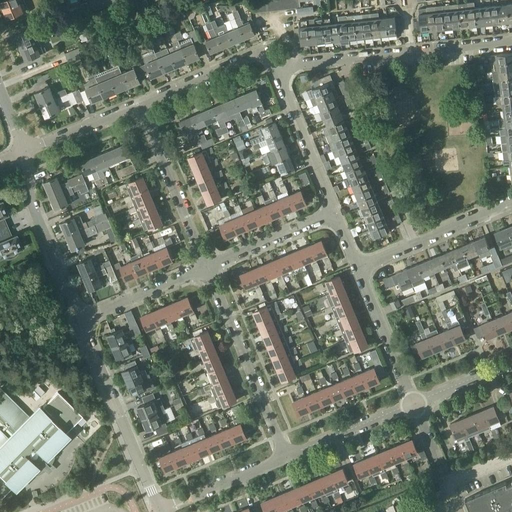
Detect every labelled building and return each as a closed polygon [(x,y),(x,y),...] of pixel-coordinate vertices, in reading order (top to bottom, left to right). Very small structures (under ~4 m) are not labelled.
[(8,17),(15,14),(17,16),(22,14),(21,12),(23,11),(20,3),(25,1),(24,0),(7,0),(2,2),(8,17)] [(144,0),(137,3),(141,13),(151,9),(147,0),(144,0)] [(183,0),(185,9),(192,7),(190,0),(183,0)] [(83,12),(90,10),(87,2),(81,4),(83,12)] [(467,9),(466,3),(458,4),(461,28),(469,27),(467,9)] [(50,4),(38,9),(42,18),(54,13),(50,4)] [(453,29),(461,28),(458,4),(450,5),(451,11),(453,29)] [(453,29),(451,11),(450,5),(442,5),(443,12),(445,29),(453,29)] [(501,23),(509,22),(507,5),(499,6),(501,23)] [(493,24),(501,23),(499,6),(491,7),(493,24)] [(485,25),(493,24),(491,7),(483,8),(485,25)] [(477,26),(485,25),(483,8),(475,9),(477,26)] [(429,31),(427,14),(426,9),(418,9),(419,15),(418,15),(419,21),(413,21),(414,33),(429,31)] [(469,27),(477,26),(475,9),(467,9),(469,27)] [(60,12),(63,22),(70,20),(70,17),(68,10),(60,12)] [(244,25),(238,10),(237,10),(233,12),(244,39),(255,34),(250,23),(244,25)] [(233,44),(244,39),(233,12),(227,14),(234,29),(228,32),(233,44)] [(437,30),(445,29),(443,12),(435,13),(437,30)] [(378,13),(370,14),(370,20),(372,37),(380,36),(378,19),(378,13)] [(437,30),(435,13),(427,14),(429,31),(437,30)] [(362,14),(362,21),(364,38),(372,37),(370,20),(370,14),(362,14)] [(356,39),(354,15),(346,16),(348,40),(356,39)] [(355,15),(354,15),(356,39),(364,38),(362,21),(361,21),(359,21),(359,18),(355,18),(355,15)] [(83,16),(74,20),(77,26),(75,27),(81,42),(91,39),(86,23),(83,16)] [(340,40),(348,40),(346,16),(338,16),(339,23),(338,23),(340,40)] [(35,42),(42,39),(38,31),(50,26),(46,17),(23,27),(25,32),(16,35),(21,48),(35,42)] [(330,24),(331,24),(330,17),(322,18),(323,25),(324,42),(332,41),(330,24)] [(387,18),(388,35),(397,34),(395,17),(387,18)] [(315,26),(316,43),(324,42),(323,25),(322,18),(315,18),(315,19),(314,19),(315,26)] [(380,36),(388,35),(387,18),(378,19),(380,36)] [(222,34),(216,19),(211,22),(222,48),(233,44),(228,32),(222,34)] [(308,44),(316,43),(315,26),(314,19),(306,20),(307,27),(308,44)] [(301,45),(308,44),(307,27),(306,20),(298,21),(301,45)] [(211,53),(222,48),(211,22),(206,24),(212,39),(206,41),(207,43),(211,53)] [(332,41),(340,40),(338,23),(331,24),(330,24),(332,41)] [(199,41),(196,32),(194,30),(189,32),(191,38),(179,43),(188,63),(200,58),(194,43),(199,41)] [(196,32),(199,41),(201,45),(207,43),(206,41),(201,30),(196,32)] [(179,43),(178,40),(176,33),(170,36),(173,42),(173,43),(174,46),(167,49),(169,54),(170,53),(176,68),(188,63),(179,43)] [(145,64),(140,66),(144,76),(150,73),(151,78),(164,73),(158,58),(154,50),(151,44),(150,41),(149,41),(148,36),(143,38),(145,43),(149,52),(142,55),(145,64)] [(21,48),(26,60),(42,54),(42,53),(47,51),(45,46),(42,47),(39,40),(35,42),(21,48)] [(44,59),(60,53),(57,47),(42,53),(44,59)] [(164,73),(176,68),(170,53),(169,54),(158,58),(164,73)] [(492,63),(511,61),(511,53),(491,56),(492,63)] [(116,59),(119,65),(124,63),(121,56),(116,59)] [(122,73),(121,71),(119,65),(116,59),(111,61),(113,67),(107,70),(116,92),(128,87),(122,73)] [(72,71),(77,69),(74,61),(69,63),(72,71)] [(493,71),(511,69),(511,61),(492,63),(493,71)] [(100,73),(97,66),(92,68),(95,75),(96,79),(98,83),(104,97),(116,92),(107,70),(100,73)] [(124,72),(122,73),(128,87),(140,82),(139,78),(144,76),(140,66),(124,72)] [(90,77),(95,75),(92,68),(87,70),(90,77)] [(494,80),(511,77),(511,69),(493,71),(494,80)] [(90,81),(84,84),(92,103),(104,97),(98,83),(96,79),(95,75),(90,77),(89,78),(90,81)] [(495,87),(511,85),(511,77),(494,80),(495,87)] [(307,91),(310,98),(331,90),(336,88),(332,80),(320,85),(307,91)] [(501,94),(511,93),(511,85),(495,87),(495,88),(501,87),(501,94)] [(41,105),(55,100),(50,87),(36,93),(41,105)] [(68,94),(66,89),(59,92),(61,97),(73,92),(68,94)] [(84,100),(79,89),(73,92),(61,97),(63,102),(70,99),(72,105),(84,100)] [(268,115),(256,89),(245,94),(250,105),(257,103),(263,117),(268,115)] [(318,104),(334,97),(331,90),(310,98),(313,106),(318,104)] [(502,102),(511,101),(511,93),(501,94),(502,95),(496,95),(497,104),(502,103),(502,102)] [(239,110),(250,105),(245,94),(234,98),(239,110)] [(321,111),(337,104),(334,97),(318,104),(321,111)] [(236,117),(237,120),(243,118),(239,110),(234,98),(224,103),(229,115),(230,119),(236,117)] [(55,100),(41,105),(46,118),(60,112),(55,100)] [(503,110),(511,109),(511,101),(502,102),(502,103),(503,110)] [(217,119),(229,115),(224,103),(212,107),(217,119)] [(340,103),(337,104),(321,111),(321,112),(319,113),(322,120),(324,119),(341,112),(339,109),(342,107),(340,103)] [(206,124),(217,119),(212,107),(201,112),(206,124)] [(504,118),(511,117),(511,109),(503,110),(504,118)] [(198,134),(203,132),(201,126),(206,124),(201,112),(191,116),(198,134)] [(327,126),(347,118),(345,114),(342,116),(341,112),(324,119),(327,126)] [(202,143),(199,136),(198,134),(191,116),(180,121),(188,141),(194,139),(197,145),(201,143),(202,143)] [(500,127),(511,125),(511,117),(504,118),(499,119),(500,127)] [(243,118),(237,120),(242,132),(248,129),(246,125),(243,118)] [(326,135),(330,133),(347,127),(345,123),(348,122),(347,118),(327,126),(323,128),(326,135)] [(267,139),(280,133),(276,121),(258,129),(261,135),(257,137),(259,142),(267,139)] [(221,127),(223,134),(229,132),(226,125),(221,127)] [(501,135),(506,134),(511,133),(511,125),(500,127),(501,135)] [(329,143),(333,141),(350,134),(347,127),(330,133),(326,135),(329,143)] [(272,150),(285,145),(280,133),(267,139),(272,150)] [(502,143),(507,142),(511,141),(511,133),(506,134),(501,135),(502,143)] [(199,136),(202,143),(207,141),(207,140),(204,134),(199,136)] [(332,150),(336,148),(353,141),(350,134),(333,141),(329,143),(332,150)] [(233,138),(238,151),(246,148),(241,135),(233,138)] [(202,143),(201,143),(203,148),(215,143),(212,138),(207,140),(207,141),(202,143)] [(335,158),(339,156),(356,149),(353,141),(336,148),(332,150),(335,158)] [(508,150),(511,149),(511,141),(507,142),(502,143),(503,151),(508,151),(508,150)] [(259,142),(253,145),(255,150),(261,147),(259,142)] [(370,143),(362,146),(364,151),(372,148),(370,143)] [(119,160),(130,156),(125,144),(114,149),(119,160)] [(277,162),(290,156),(285,145),(272,150),(277,162)] [(208,154),(214,152),(212,147),(206,149),(206,150),(202,152),(189,157),(194,169),(207,163),(211,162),(211,161),(208,154)] [(108,165),(119,160),(114,149),(103,153),(108,165)] [(245,149),(239,151),(242,159),(248,157),(245,149)] [(342,163),(359,156),(356,149),(339,156),(342,163)] [(503,159),(509,158),(511,157),(511,149),(508,150),(508,151),(503,151),(503,159)] [(97,170),(108,165),(103,153),(92,158),(97,170)] [(290,156),(277,162),(282,173),(295,168),(290,156)] [(360,160),(359,156),(342,163),(345,170),(365,162),(363,159),(360,160)] [(510,166),(511,165),(511,157),(509,158),(503,159),(503,165),(510,164),(510,166)] [(81,162),(86,174),(92,172),(95,180),(100,178),(97,170),(92,158),(81,162)] [(349,178),(365,171),(364,168),(367,167),(365,162),(345,170),(349,178)] [(212,175),(207,163),(194,169),(199,180),(212,175)] [(122,169),(125,175),(136,171),(133,164),(122,169)] [(352,185),(368,179),(365,171),(349,178),(352,185)] [(260,180),(257,172),(250,175),(254,183),(260,180)] [(50,195),(85,181),(82,174),(68,180),(69,182),(61,185),(57,177),(44,182),(50,195)] [(100,177),(103,184),(108,182),(105,175),(100,177)] [(204,192),(216,187),(212,175),(199,180),(204,192)] [(135,193),(148,188),(143,176),(122,185),(119,186),(121,190),(127,188),(130,195),(135,193)] [(355,193),(371,186),(368,179),(352,185),(355,193)] [(85,181),(50,195),(55,209),(72,202),(69,195),(74,193),(74,192),(79,190),(81,194),(89,191),(85,181)] [(358,200),(374,193),(371,186),(355,193),(358,200)] [(216,187),(204,192),(208,204),(221,198),(216,187)] [(135,207),(153,200),(148,188),(135,193),(130,195),(128,196),(124,198),(126,202),(132,200),(135,207)] [(283,213),(278,201),(278,200),(273,190),(269,192),(271,198),(265,201),(266,205),(267,205),(272,218),(283,213)] [(289,196),(295,208),(307,203),(301,191),(289,196)] [(361,207),(377,201),(374,193),(358,200),(361,207)] [(283,213),(295,208),(289,196),(278,200),(278,201),(283,213)] [(140,219),(158,211),(153,200),(135,207),(129,209),(131,214),(137,211),(140,219)] [(364,215),(380,208),(377,201),(361,207),(364,215)] [(260,223),(272,218),(267,205),(266,205),(255,210),(260,223)] [(367,222),(383,215),(380,208),(364,215),(367,222)] [(249,228),(260,223),(255,210),(244,215),(249,228)] [(158,211),(140,219),(134,221),(136,225),(142,223),(145,230),(162,223),(158,211)] [(61,223),(66,236),(108,219),(105,212),(100,214),(91,218),(92,220),(86,222),(86,221),(83,223),(80,216),(77,216),(61,223)] [(238,232),(249,228),(244,215),(232,220),(238,232)] [(370,230),(386,223),(383,215),(367,222),(370,230)] [(97,232),(106,228),(111,226),(108,219),(66,236),(72,250),(85,244),(83,238),(97,232)] [(226,237),(238,232),(232,220),(220,225),(226,237)] [(386,223),(370,230),(373,238),(390,231),(386,223)] [(0,257),(0,256),(4,255),(5,257),(6,258),(8,258),(10,258),(11,257),(12,257),(13,256),(15,255),(16,254),(17,253),(18,252),(17,250),(21,248),(22,248),(22,247),(21,247),(17,235),(16,234),(15,235),(11,237),(10,233),(10,232),(9,232),(7,227),(7,226),(0,229),(0,257)] [(117,241),(111,226),(106,228),(112,244),(117,241)] [(506,227),(494,232),(501,249),(511,244),(511,243),(510,239),(506,227)] [(492,253),(490,247),(485,236),(473,241),(478,252),(481,258),(492,253)] [(138,255),(142,252),(136,237),(131,239),(138,255)] [(165,239),(168,246),(174,244),(171,237),(165,239)] [(147,243),(149,250),(160,245),(157,239),(147,243)] [(310,245),(315,258),(327,253),(322,240),(310,245)] [(467,257),(478,252),(473,241),(462,245),(467,257)] [(303,263),(315,258),(310,245),(298,250),(303,263)] [(467,257),(462,245),(451,250),(459,268),(470,263),(467,257)] [(95,255),(105,251),(103,246),(93,250),(95,255)] [(156,252),(161,265),(173,260),(167,247),(156,252)] [(287,255),(292,268),(303,263),(298,250),(287,255)] [(459,268),(451,250),(440,254),(445,266),(451,264),(452,268),(453,268),(455,271),(459,269),(459,268)] [(149,270),(161,265),(156,252),(144,257),(149,270)] [(130,257),(131,258),(132,262),(138,274),(149,270),(144,257),(142,253),(138,255),(137,254),(131,257),(130,257)] [(491,256),(496,267),(502,264),(498,253),(491,256)] [(437,256),(428,259),(433,271),(445,266),(440,254),(437,256)] [(511,261),(511,254),(501,259),(504,265),(511,261)] [(290,274),(294,272),(292,268),(287,255),(275,260),(281,272),(283,277),(290,274)] [(95,267),(91,258),(78,263),(83,277),(112,265),(109,260),(103,263),(103,264),(95,267)] [(418,263),(418,264),(422,275),(428,273),(430,277),(435,275),(433,271),(428,259),(418,263)] [(278,279),(283,277),(281,272),(275,260),(264,264),(269,277),(276,274),(278,279)] [(121,267),(126,279),(138,274),(132,262),(121,267)] [(271,282),(269,277),(264,264),(253,269),(260,286),(267,284),(271,282)] [(413,285),(414,286),(425,281),(422,275),(418,264),(406,268),(411,280),(413,285)] [(102,285),(100,279),(108,276),(110,281),(117,279),(112,265),(83,277),(89,291),(102,285)] [(383,279),(386,288),(399,282),(402,290),(414,286),(413,285),(411,280),(406,268),(395,273),(395,274),(383,279)] [(260,286),(253,269),(241,274),(248,292),(256,288),(258,294),(263,292),(260,286)] [(331,292),(344,287),(339,276),(327,281),(331,292)] [(344,287),(331,292),(326,294),(331,306),(336,304),(349,299),(344,287)] [(442,311),(447,309),(443,301),(456,296),(454,290),(436,297),(442,311)] [(413,295),(401,300),(403,305),(415,300),(413,295)] [(188,296),(176,301),(182,314),(193,310),(188,296)] [(398,298),(389,302),(393,309),(401,306),(398,298)] [(336,317),(354,310),(349,299),(336,304),(325,308),(327,313),(333,311),(336,317)] [(170,319),(182,314),(176,301),(165,306),(170,319)] [(273,308),(279,306),(277,302),(271,304),(271,305),(267,306),(254,312),(259,323),(276,316),(275,315),(273,309),(273,308)] [(486,315),(490,314),(485,302),(481,304),(486,315)] [(303,307),(307,316),(313,314),(309,304),(303,307)] [(159,324),(170,319),(165,306),(153,311),(159,324)] [(408,319),(414,316),(410,306),(403,309),(408,319)] [(346,327),(359,322),(354,310),(336,317),(330,320),(332,325),(338,322),(341,329),(346,327)] [(446,323),(450,321),(446,310),(442,311),(446,323)] [(108,335),(112,346),(127,340),(142,334),(137,323),(136,323),(131,311),(125,313),(130,326),(129,326),(131,331),(124,334),(122,329),(108,335)] [(159,324),(153,311),(141,316),(147,329),(154,326),(159,336),(163,335),(159,324)] [(264,335),(277,330),(281,328),(281,327),(278,320),(288,316),(286,311),(275,315),(276,316),(259,323),(264,335)] [(509,329),(511,327),(511,311),(503,316),(509,329)] [(492,320),(498,333),(509,329),(503,316),(492,320)] [(421,333),(425,331),(420,320),(416,322),(421,333)] [(450,321),(446,323),(449,329),(454,343),(466,338),(458,320),(451,323),(450,321)] [(487,338),(498,333),(492,320),(481,325),(487,338)] [(363,333),(359,322),(346,327),(341,329),(335,331),(337,336),(343,334),(346,341),(363,333)] [(269,346),(281,341),(286,339),(285,338),(283,332),(288,329),(286,324),(281,327),(281,328),(277,330),(264,335),(269,346)] [(444,347),(438,334),(436,329),(426,333),(427,338),(433,351),(444,347)] [(444,347),(454,343),(449,329),(438,334),(444,347)] [(213,342),(208,330),(179,342),(181,347),(192,342),(195,349),(200,348),(213,342)] [(427,338),(426,333),(425,331),(421,333),(423,340),(416,343),(411,345),(414,353),(420,351),(422,356),(433,351),(427,338)] [(287,343),(304,336),(302,332),(291,337),(291,336),(285,338),(286,339),(281,341),(269,346),(273,357),(290,350),(290,349),(287,343)] [(363,333),(346,341),(340,343),(342,347),(347,345),(351,352),(368,345),(363,333)] [(117,357),(121,356),(122,360),(133,355),(127,340),(112,346),(117,357)] [(315,340),(309,342),(313,352),(320,349),(315,340)] [(213,342),(200,348),(205,359),(217,354),(213,342)] [(140,348),(143,354),(149,351),(146,345),(140,348)] [(291,363),(295,362),(292,355),(298,352),(296,347),(290,349),(290,350),(273,357),(278,369),(291,363)] [(217,354),(205,359),(209,371),(222,365),(217,354)] [(123,371),(127,382),(146,374),(145,370),(140,372),(137,365),(135,360),(125,364),(127,369),(123,371)] [(296,375),(291,363),(278,369),(283,381),(296,375)] [(222,365),(209,371),(214,382),(227,377),(222,365)] [(363,372),(368,385),(370,385),(370,386),(374,385),(374,383),(380,380),(375,368),(363,372)] [(45,383),(51,376),(46,371),(39,378),(45,383)] [(357,390),(368,385),(363,372),(352,377),(357,390)] [(309,373),(300,376),(302,382),(311,378),(309,373)] [(147,388),(142,376),(127,382),(132,393),(140,390),(142,397),(153,392),(150,386),(147,388)] [(203,387),(205,391),(211,389),(214,395),(231,388),(227,377),(214,382),(203,387)] [(346,395),(357,390),(352,377),(340,382),(346,395)] [(334,399),(346,395),(340,382),(329,387),(334,399)] [(322,404),(334,399),(329,387),(317,392),(322,404)] [(231,388),(214,395),(208,397),(210,402),(216,399),(219,407),(236,400),(231,388)] [(0,389),(0,499),(13,486),(16,489),(29,476),(31,476),(33,476),(37,475),(42,473),(42,472),(45,470),(44,468),(47,464),(49,466),(50,466),(51,463),(52,462),(54,458),(54,457),(55,453),(56,452),(56,448),(69,435),(66,433),(83,416),(58,391),(43,406),(51,414),(49,416),(39,406),(28,417),(0,389)] [(143,418),(157,412),(152,401),(156,399),(153,392),(142,397),(145,404),(138,407),(143,418)] [(305,397),(311,409),(322,404),(317,392),(305,397)] [(299,414),(311,409),(305,397),(294,401),(299,414)] [(489,424),(489,423),(500,419),(494,406),(483,410),(489,424)] [(147,430),(168,421),(169,420),(165,409),(157,412),(143,418),(147,430)] [(489,424),(483,410),(472,415),(478,428),(480,433),(491,428),(489,423),(489,424)] [(229,428),(234,441),(246,436),(244,432),(249,430),(243,415),(233,419),(235,425),(229,428)] [(480,433),(478,428),(472,415),(461,419),(467,432),(469,437),(480,433)] [(461,419),(450,424),(458,441),(463,439),(468,452),(474,450),(469,437),(467,432),(461,419)] [(195,442),(200,455),(212,450),(206,438),(204,434),(205,433),(203,428),(197,430),(200,435),(194,438),(193,438),(195,442)] [(217,433),(223,446),(234,441),(229,428),(217,433)] [(497,446),(501,444),(495,428),(491,429),(497,446)] [(181,443),(183,447),(188,460),(200,455),(195,442),(193,438),(194,438),(191,432),(186,434),(188,440),(182,443),(181,443)] [(206,438),(212,450),(223,446),(217,433),(206,438)] [(401,444),(406,457),(418,452),(413,439),(401,444)] [(402,459),(403,463),(406,462),(408,461),(406,457),(401,444),(390,449),(395,462),(402,459)] [(172,452),(177,465),(188,460),(183,447),(172,452)] [(423,460),(426,458),(428,458),(423,448),(422,448),(418,450),(423,460)] [(378,453),(384,466),(395,462),(390,449),(378,453)] [(177,465),(172,452),(160,457),(165,470),(177,465)] [(385,471),(383,467),(384,466),(378,453),(367,458),(372,471),(373,476),(374,476),(381,473),(383,478),(388,477),(385,471)] [(360,476),(372,471),(367,458),(355,463),(360,476)] [(331,473),(337,486),(348,481),(343,468),(331,473)] [(334,492),(338,490),(337,486),(331,473),(319,478),(325,491),(327,495),(327,496),(327,495),(334,492)] [(314,495),(325,491),(319,478),(309,483),(314,495)] [(511,482),(507,485),(506,481),(465,499),(470,511),(502,511),(511,508),(511,482)] [(303,500),(314,495),(309,483),(298,487),(303,500)] [(286,492),(291,505),(303,500),(298,487),(286,492)] [(338,490),(334,492),(339,504),(344,502),(339,490),(338,490)] [(274,497),(279,510),(291,505),(286,492),(274,497)] [(266,511),(274,511),(279,510),(274,497),(262,502),(266,511)] [(428,511),(426,505),(422,507),(418,497),(396,506),(397,511),(430,511),(428,511)]
